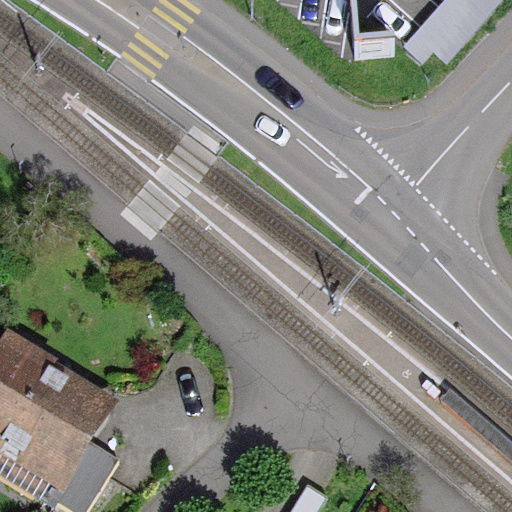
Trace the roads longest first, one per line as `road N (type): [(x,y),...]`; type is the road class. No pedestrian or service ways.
road 1 (secondary): [(108,0),(221,85),(511,334)]
road 2 (residential): [(168,511),(304,383)]
